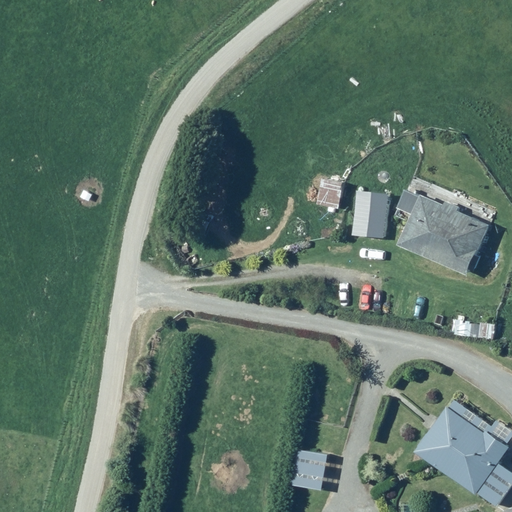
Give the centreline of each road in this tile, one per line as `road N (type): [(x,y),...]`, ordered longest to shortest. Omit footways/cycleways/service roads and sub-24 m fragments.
road 1 (unclassified): [(81,511),(166,122),(287,0)]
road 2 (unknown): [(134,268),(378,321)]
